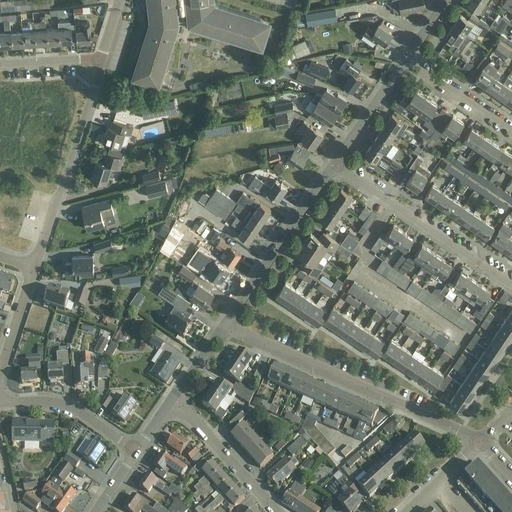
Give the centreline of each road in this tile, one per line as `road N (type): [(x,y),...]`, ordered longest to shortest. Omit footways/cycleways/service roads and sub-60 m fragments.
road 1 (residential): [(478,442),(224,325)]
road 2 (residential): [(34,269),(102,62)]
road 3 (residential): [(511,281),(332,167)]
road 4 (unclassified): [(224,325),(332,167)]
road 5 (residential): [(273,511),(169,402)]
road 6 (residential): [(0,405),(74,409),(136,451)]
road 7 (unclassified): [(332,167),(407,64)]
road 8 (residential): [(511,135),(407,64)]
